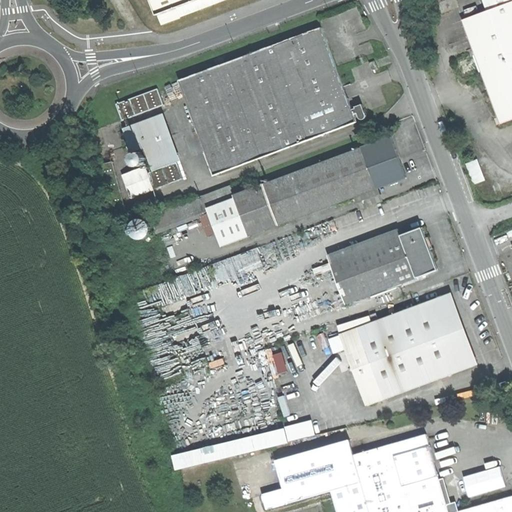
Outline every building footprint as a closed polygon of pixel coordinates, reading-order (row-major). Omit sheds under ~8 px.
[(181,14),(217,0),(153,0),(158,12),(178,5),(181,14)] [(511,0),(486,10),(461,19),(475,54),(458,61),(461,70),(465,78),(482,72),(498,114),(494,115),(497,124),(511,117),(511,0)] [(482,0),(486,10),(511,0),(482,0)] [(161,21),(181,14),(178,5),(158,12),(161,21)] [(322,26),(273,44),(309,140),(357,121),(340,74),(329,48),(322,26)] [(178,80),(214,175),(309,140),(273,44),(178,80)] [(369,62),(373,71),(379,68),(375,60),(369,62)] [(115,101),(121,118),(162,103),(156,86),(115,101)] [(357,106),(362,118),(368,116),(363,104),(357,106)] [(122,127),(131,150),(145,145),(154,170),(150,171),(156,187),(184,178),(161,113),(122,127)] [(263,182),(278,223),(358,194),(379,186),(408,175),(400,156),(392,134),(263,182)] [(149,163),(144,149),(131,153),(136,168),(149,163)] [(475,183),(488,179),(482,158),(469,161),(475,183)] [(95,166),(113,224),(130,219),(112,161),(95,166)] [(250,234),(278,223),(263,182),(235,192),(250,234)] [(222,244),(250,234),(235,192),(232,184),(204,194),(210,210),(222,244)] [(384,199),(379,186),(358,194),(363,207),(384,199)] [(159,229),(210,210),(204,194),(153,213),(159,229)] [(146,234),(151,229),(150,222),(145,217),(138,218),(134,223),(134,230),(139,235),(146,234)] [(423,223),(388,237),(405,279),(439,265),(430,243),(423,223)] [(331,260),(348,302),(405,279),(388,237),(331,260)] [(449,291),(365,322),(392,394),(476,363),(461,324),(449,291)] [(344,334),(333,338),(336,351),(348,347),(344,334)] [(276,370),(290,368),(289,351),(274,352),(276,370)] [(179,467),(320,435),(317,420),(176,453),(179,467)] [(451,511),(429,431),(356,452),(372,511),(503,511),(499,497),(451,511)] [(339,511),(372,511),(356,452),(351,437),(278,457),(286,485),(264,492),(269,507),(333,489),(339,511)] [(511,511),(511,493),(499,497),(503,511),(511,511)]
